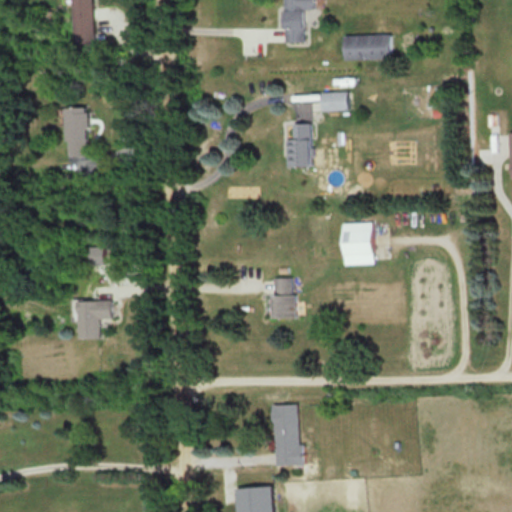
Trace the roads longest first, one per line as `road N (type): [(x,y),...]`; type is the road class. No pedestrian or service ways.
road 1 (residential): [(171,0),(195,511)]
road 2 (residential): [(189,374),(511,369)]
